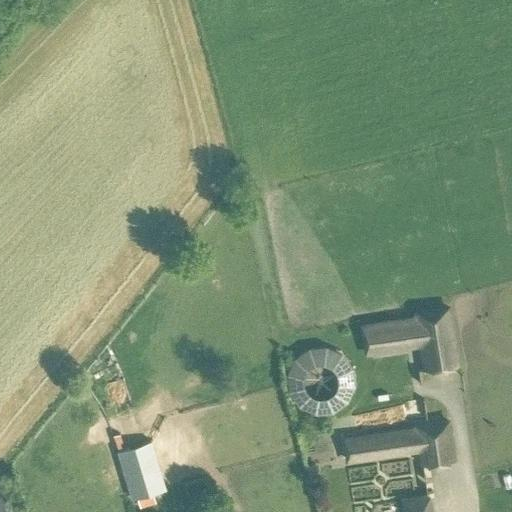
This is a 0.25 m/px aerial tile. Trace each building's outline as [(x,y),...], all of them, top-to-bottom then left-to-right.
[(419,345),(423,368),(459,362),(450,302),(412,308),(413,313),(359,322),(364,354),(419,345)] [(289,405),(351,405),(351,343),(288,344),(289,405)] [(421,463),(454,459),(448,420),(416,425),(416,427),(344,438),(347,460),(419,449),(421,463)] [(165,486),(159,468),(157,461),(170,457),(165,440),(152,444),(151,438),(125,446),(121,432),(111,435),(131,497),(165,486)] [(317,461),(307,464),(309,476),(319,474),(317,461)] [(0,486),(0,499),(5,501),(8,488),(0,486)] [(430,511),(427,495),(403,499),(404,511),(430,511)]
